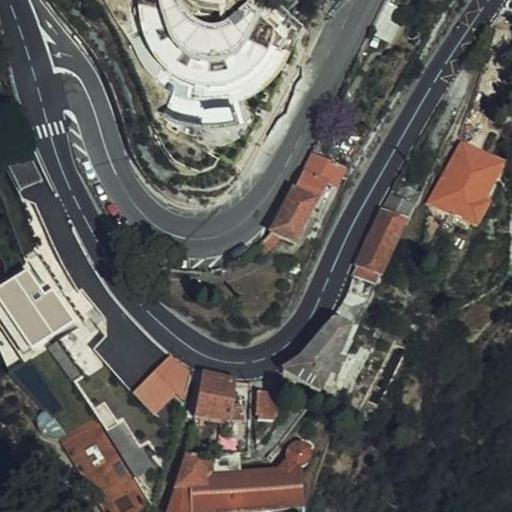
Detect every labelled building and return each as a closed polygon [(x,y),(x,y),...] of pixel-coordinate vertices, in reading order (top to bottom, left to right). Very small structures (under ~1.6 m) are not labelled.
[(418,187),(418,189),(459,212),(475,183),(491,154),(449,132),(431,163),(418,187)] [(342,173),(346,167),(309,149),(284,199),(269,224),(249,244),(257,253),(280,232),(290,237),(305,206),(309,197),(311,198),(313,195),(320,179),(330,183),(337,170),(342,173)] [(378,186),(369,201),(392,212),(395,206),(401,198),(378,186)] [(369,201),(340,264),(363,278),(373,254),(392,212),(369,201)] [(113,243),(123,263),(141,250),(123,236),(113,243)] [(11,260),(0,267),(0,324),(14,344),(26,336),(36,329),(41,324),(58,312),(35,280),(28,284),(11,260)] [(36,329),(26,336),(56,375),(71,364),(65,356),(84,343),(66,319),(47,332),(41,324),(36,329)] [(304,355),(280,372),(285,375),(318,394),(348,341),(343,339),(348,329),(342,324),(333,320),(329,329),(327,329),(322,337),(320,336),(304,355)] [(182,393),(180,406),(209,410),(229,412),(228,397),(217,396),(221,372),(216,371),(189,365),(182,393)] [(262,406),(264,382),(244,381),(242,405),(245,406),(245,410),(259,411),(259,406),(262,406)] [(149,511),(148,511),(210,511),(236,509),(290,502),(289,457),(294,454),(297,450),(299,443),(298,438),(296,434),(291,429),(285,427),(279,427),(273,430),(269,435),(267,442),(267,449),(263,457),(224,463),(198,460),(200,444),(191,443),(173,442),(172,442),(161,477),(149,511)] [(226,445),(200,444),(198,460),(224,463),(226,445)]
